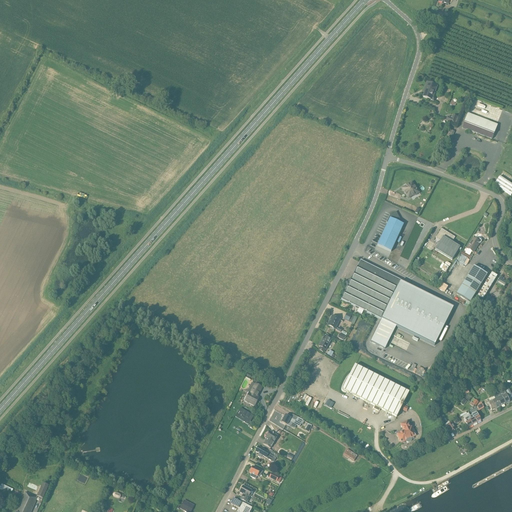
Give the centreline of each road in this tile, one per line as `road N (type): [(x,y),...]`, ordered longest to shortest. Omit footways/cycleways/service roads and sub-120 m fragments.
road 1 (primary): [(0,410),(366,0)]
road 2 (tertiary): [(218,511),(363,224),(386,156)]
road 3 (unclassified): [(511,263),(493,236),(500,199),(386,156)]
road 4 (tertiary): [(386,156),(419,33),(386,0)]
